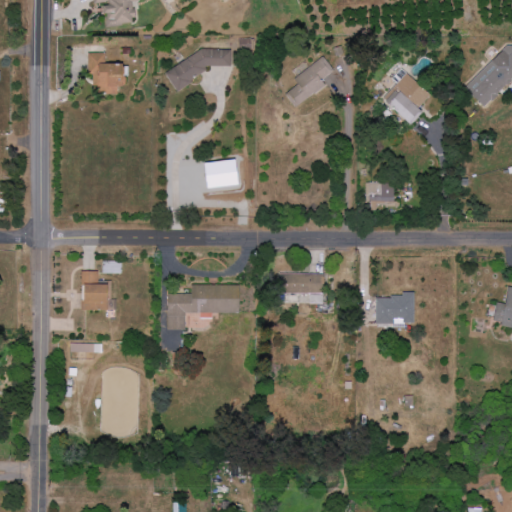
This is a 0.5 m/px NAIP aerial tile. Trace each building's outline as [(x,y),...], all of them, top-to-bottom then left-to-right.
[(92,0),(93,5),(102,3),(105,27),(135,23),(132,2),(138,1),(138,0),(92,0)] [(485,108),(511,80),(511,45),(509,43),(464,88),(485,108)] [(124,63),(105,64),(105,53),(91,53),(91,93),(117,93),(117,87),(124,87),(124,63)] [(293,79),(298,85),(284,95),(294,108),(325,85),(321,80),(333,71),(323,57),(293,79)] [(410,125),(422,112),(418,108),(430,95),(406,73),(382,98),(410,125)] [(373,194),(373,202),(393,201),(393,183),(364,183),(365,194),(373,194)] [(121,274),(120,262),(101,262),(101,274),(121,274)] [(109,310),(109,284),(98,284),(97,271),(81,272),(81,285),(82,285),(83,310),(109,310)] [(324,275),(287,273),(286,293),(309,294),(309,304),(323,304),(324,275)] [(240,313),(240,285),(191,285),(191,295),(167,295),(167,331),(185,330),(185,313),(240,313)] [(511,288),(507,288),(505,304),(496,303),(493,325),(511,327),(511,288)] [(414,295),(376,295),(375,324),(394,324),(394,321),(414,322),(414,295)] [(70,353),(101,353),(101,344),(70,343),(70,353)]
